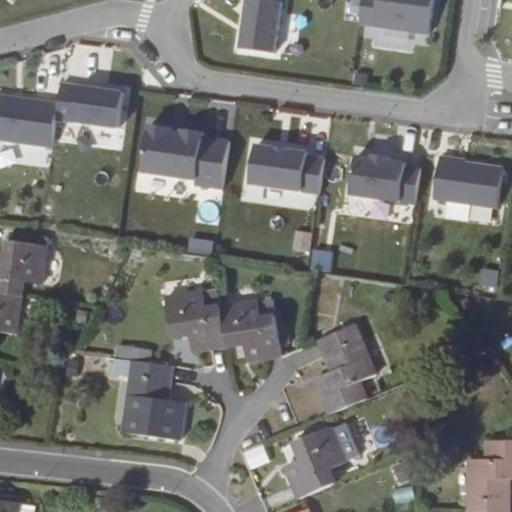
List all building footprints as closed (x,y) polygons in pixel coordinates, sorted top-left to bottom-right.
[(247,0),(240,49),(275,54),(282,0),(247,0)] [(363,0),(360,24),(379,27),(410,32),(429,34),(434,0),(363,0)] [(379,27),(378,42),(408,47),(410,32),(379,27)] [(356,74),(354,84),(367,86),(368,75),(356,74)] [(125,93),(80,87),(75,122),(119,129),(125,93)] [(59,104),(0,95),(0,140),(53,148),(59,104)] [(150,125),(143,172),(197,180),(196,185),(223,189),(230,142),(204,138),(205,133),(183,130),(183,135),(171,133),(172,129),(150,125)] [(256,146),(251,184),(320,194),(325,160),(308,157),(308,153),(289,151),(289,153),(275,151),(275,149),(256,146)] [(373,160),(356,157),(351,195),(416,205),(421,169),(406,167),(407,164),(390,162),(373,160)] [(441,157),(434,199),(498,209),(504,169),(466,163),(457,162),(457,160),(441,157)] [(295,231),(294,251),(309,252),(311,232),(295,231)] [(5,260),(0,259),(0,293),(22,297),(24,281),(42,284),(48,247),(8,241),(5,260)] [(480,269),(479,289),(496,290),(498,270),(480,269)] [(219,290),(166,298),(172,337),(191,334),(193,352),(211,349),(227,347),(221,308),(219,290)] [(0,331),(17,334),(22,297),(0,293),(0,331)] [(227,347),(245,345),(248,361),(266,359),(282,357),(274,301),(259,303),(221,308),(227,347)] [(377,375),(357,326),(320,341),(325,353),(326,356),(333,373),(316,380),(330,415),(368,400),(361,382),(377,375)] [(133,349),(131,359),(149,361),(151,351),(133,349)] [(167,400),(171,382),(173,367),(115,359),(113,374),(132,377),(126,415),(143,418),(141,435),(180,441),(184,403),(167,400)] [(126,415),(123,433),(141,435),(143,418),(126,415)] [(329,470),(346,463),(345,461),(359,455),(347,424),(333,430),(332,428),(329,429),(327,425),(299,437),(300,441),(295,443),(303,460),(285,467),(299,500),(335,485),(329,470)] [(469,460),(469,511),(509,511),(509,479),(511,479),(511,441),(487,442),(487,460),(469,460)] [(250,470),(271,463),(264,444),(243,452),(250,470)] [(393,484),(412,481),(409,462),(390,465),(393,484)] [(0,501),(0,511),(34,511),(36,507),(21,505),(21,503),(0,501)]
